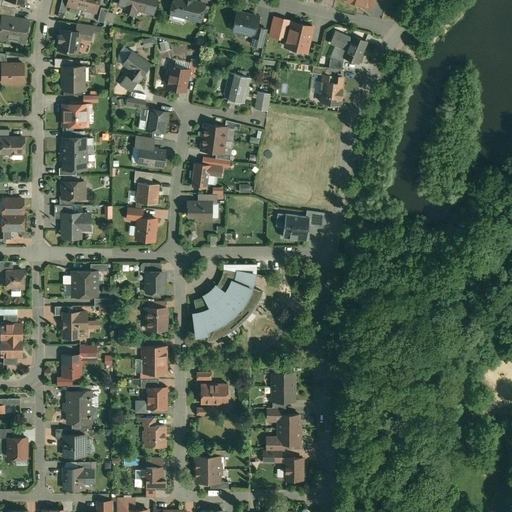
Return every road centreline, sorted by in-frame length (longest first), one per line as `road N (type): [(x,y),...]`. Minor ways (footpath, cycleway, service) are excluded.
road 1 (residential): [(180,254),(180,498),(329,495)]
road 2 (residential): [(39,254),(38,55),(48,0)]
road 3 (residential): [(329,495),(323,310),(332,254)]
road 4 (residential): [(332,254),(352,126),(395,30)]
road 5 (residential): [(332,254),(180,254)]
road 6 (residential): [(188,107),(171,254)]
road 7 (residential): [(266,0),(395,30)]
road 8 (residential): [(171,254),(39,254)]
road 9 (residential): [(38,382),(39,254)]
